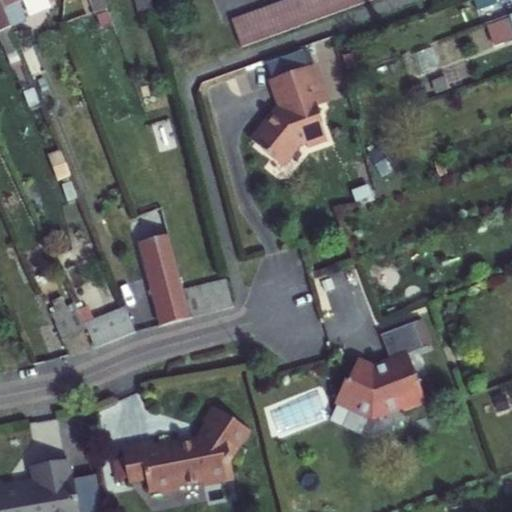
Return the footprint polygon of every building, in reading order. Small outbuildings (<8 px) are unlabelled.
[(24,0),(0,0),(0,2),(3,9),(20,2),(24,0)] [(108,9),(105,0),(91,0),(96,13),(108,9)] [(152,9),(149,0),(135,0),(139,13),(152,9)] [(293,28),(305,23),(296,0),(284,0),(283,1),(293,28)] [(296,0),(305,23),(318,19),(311,0),(296,0)] [(311,0),(318,19),(331,14),(325,0),(311,0)] [(325,0),(331,14),(344,10),(340,0),(325,0)] [(340,0),(344,10),(356,5),(354,0),(340,0)] [(472,0),(477,11),(500,2),(499,0),(472,0)] [(280,32),(293,28),(283,1),(270,5),(280,32)] [(0,31),(11,27),(3,9),(0,2),(0,31)] [(3,9),(11,27),(24,21),(18,7),(20,2),(3,9)] [(267,37),(280,32),(270,5),(257,10),(267,37)] [(245,14),(255,42),(267,37),(257,10),(245,14)] [(241,46),(255,42),(245,14),(232,19),(241,46)] [(511,26),(509,18),(485,27),(493,47),(511,39),(511,26)] [(19,45),(11,27),(0,31),(0,39),(5,51),(19,45)] [(266,65),(272,81),(308,69),(302,52),(266,65)] [(308,69),(272,81),(282,110),(277,113),(253,143),(282,168),(301,145),(305,143),(308,150),(327,143),(319,118),(320,118),(317,108),(328,104),(314,66),(308,69)] [(462,84),(457,72),(432,81),(436,93),(462,84)] [(30,107),(38,103),(32,88),(23,92),(30,107)] [(378,148),(369,154),(382,177),(392,171),(378,148)] [(57,180),(70,175),(60,150),(48,155),(57,180)] [(76,198),(70,181),(61,185),(67,201),(76,198)] [(368,184),(352,190),(356,201),(372,196),(368,184)] [(184,292),(169,236),(140,243),(155,300),(171,296),(184,292)] [(233,309),(226,281),(209,286),(217,313),(233,309)] [(217,313),(209,286),(197,289),(204,316),(217,313)] [(204,316),(197,289),(184,292),(191,320),(204,316)] [(191,320),(184,292),(171,296),(178,323),(191,320)] [(178,323),(171,296),(155,300),(162,327),(178,323)] [(62,342),(87,331),(75,305),(51,316),(62,342)] [(135,334),(125,309),(85,325),(95,350),(135,334)] [(426,405),(408,356),(424,351),(414,324),(382,336),(391,362),(385,364),(385,365),(375,369),(357,361),(347,383),(345,382),(335,404),(372,420),(384,416),(382,411),(400,405),(402,409),(403,413),(426,405)] [(510,409),(504,396),(493,400),(498,414),(510,409)] [(384,416),(402,409),(400,405),(382,411),(384,416)] [(204,487),(233,481),(229,461),(249,432),(214,408),(203,422),(207,425),(195,442),(177,446),(177,445),(176,444),(176,443),(175,443),(174,443),(173,443),(163,444),(163,449),(154,451),(154,446),(153,443),(121,449),(123,458),(113,460),(117,480),(127,478),(127,483),(146,480),(148,492),(159,490),(164,493),(175,491),(178,487),(203,482),(204,487)] [(78,511),(73,482),(72,475),(70,476),(67,460),(31,467),(34,483),(28,484),(28,485),(13,488),(13,486),(7,487),(0,482),(0,511),(78,511)] [(101,511),(95,478),(73,482),(78,511),(101,511)]
